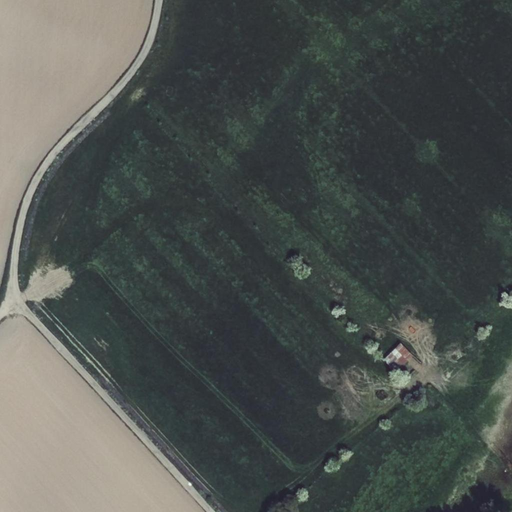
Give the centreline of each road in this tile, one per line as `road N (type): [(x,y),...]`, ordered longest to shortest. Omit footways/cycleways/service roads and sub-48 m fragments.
road 1 (track): [(11,295),(18,227),(38,174),(136,67),(158,0)]
road 2 (track): [(209,511),(11,295)]
